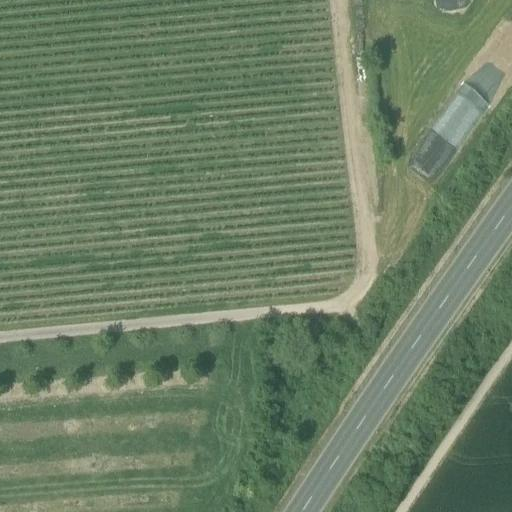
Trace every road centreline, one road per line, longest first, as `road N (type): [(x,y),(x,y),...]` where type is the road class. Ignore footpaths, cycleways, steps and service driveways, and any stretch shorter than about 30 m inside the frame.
road 1 (primary): [(511,205),(302,511)]
road 2 (track): [(336,306),(0,338)]
road 3 (track): [(400,511),(511,351)]
